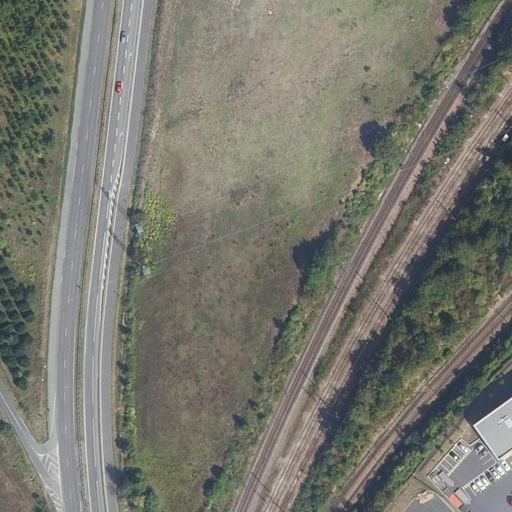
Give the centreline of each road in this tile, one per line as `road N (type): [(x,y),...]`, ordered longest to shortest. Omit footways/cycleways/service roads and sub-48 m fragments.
road 1 (primary): [(100,511),(93,348),(132,0)]
road 2 (primary): [(103,0),(68,297),(64,412)]
